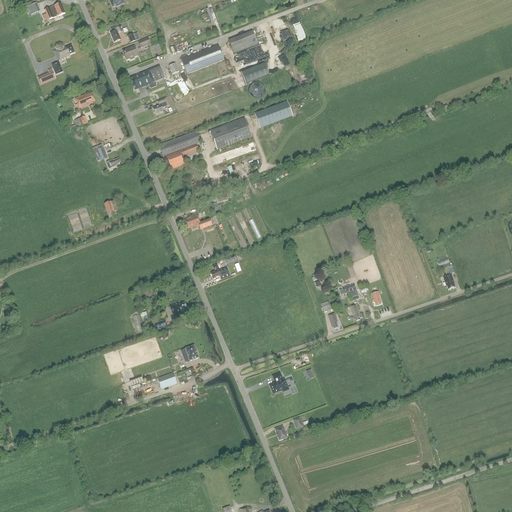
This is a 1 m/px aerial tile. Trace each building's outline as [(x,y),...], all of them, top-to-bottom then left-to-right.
[(45,10),(46,14),(42,16),(45,22),(54,18),(65,13),(61,3),(49,8),(50,8),(45,10)] [(28,7),(31,16),(39,12),(36,4),(28,7)] [(118,33),(120,32),(123,31),(121,26),(117,28),(116,27),(111,29),(113,33),(111,34),(114,42),(120,40),(118,33)] [(253,32),(229,41),(233,53),(258,44),(253,32)] [(140,39),(137,33),(133,34),(127,36),(130,43),(136,41),(136,40),(140,39)] [(151,44),(148,38),(138,42),(140,49),(151,44)] [(71,45),(65,48),(64,47),(63,44),(60,43),(57,44),(56,47),(57,50),(56,50),(60,60),(62,59),(64,60),(64,58),(66,59),(67,57),(69,58),(70,56),(70,55),(75,53),(71,45)] [(224,60),(218,45),(187,57),(186,56),(181,58),(187,74),(224,60)] [(261,45),(250,49),(253,57),(255,56),(253,51),(257,49),(258,51),(263,49),(261,45)] [(124,51),(127,59),(130,58),(130,60),(131,60),(133,59),(134,58),(133,57),(137,56),(134,47),(124,51)] [(52,65),(56,75),(63,72),(59,62),(52,65)] [(270,75),(265,63),(241,72),(246,84),(270,75)] [(179,72),(175,64),(169,66),(173,75),(179,72)] [(135,89),(135,90),(164,78),(159,66),(132,77),(132,78),(127,80),(131,90),(135,89)] [(51,68),(47,70),(52,80),(55,79),(53,72),(51,68)] [(90,103),(95,101),(92,93),(87,95),(86,94),(75,98),(79,109),(90,104),(90,103)] [(159,106),(153,109),(156,115),(163,112),(162,108),(167,106),(164,99),(158,102),(159,106)] [(289,102),(255,112),(260,128),(294,117),(289,102)] [(88,123),(85,116),(74,121),(77,127),(82,125),(88,123)] [(209,132),(216,150),(251,136),(244,118),(209,132)] [(196,145),(200,143),(196,131),(159,145),(164,159),(159,161),(162,168),(170,165),(171,170),(186,164),(184,157),(188,155),(199,151),(196,145)] [(102,145),(92,148),(97,159),(100,158),(101,161),(108,158),(103,147),(102,145)] [(119,163),(121,162),(119,158),(114,161),(113,160),(109,162),(109,163),(107,164),(109,169),(111,168),(119,165),(119,163)] [(226,195),(216,198),(218,203),(228,200),(226,195)] [(114,212),(118,210),(115,200),(110,202),(104,204),(108,214),(114,212)] [(200,230),(212,225),(210,219),(200,223),(197,215),(187,219),(184,220),(185,225),(183,226),(185,229),(190,228),(190,229),(199,226),(200,230)] [(254,219),(250,221),(258,239),(262,237),(254,219)] [(226,268),(219,271),(217,265),(213,267),(215,272),(211,274),(213,279),(221,276),(222,279),(221,280),(230,277),(226,268)] [(447,275),(455,273),(452,266),(445,268),(447,275)] [(454,283),(452,276),(444,278),(447,286),(449,290),(455,288),(454,284),(454,283)] [(350,301),(359,299),(355,284),(343,288),(344,294),(348,293),(350,301)] [(378,292),(372,294),(376,305),(381,303),(378,292)] [(324,313),(333,309),(329,301),(321,304),(324,313)] [(185,310),(187,309),(184,303),(179,305),(178,302),(170,305),(173,315),(181,313),(182,315),(187,313),(185,310)] [(360,319),(363,318),(361,314),(360,314),(357,305),(350,307),(354,320),(356,320),(356,322),(360,320),(360,319)] [(149,320),(146,312),(140,314),(143,322),(149,320)] [(334,329),(338,328),(337,323),(338,322),(335,314),(328,316),(332,328),(333,328),(334,329)] [(156,330),(166,327),(164,321),(154,325),(156,330)] [(194,346),(185,349),(181,351),(185,363),(198,358),(194,346)] [(177,384),(173,374),(158,379),(161,390),(177,384)] [(288,389),(284,380),(282,380),(280,374),(273,377),(276,383),(270,386),(274,393),(283,390),(283,391),(284,391),(287,390),(288,389)] [(142,375),(130,379),(132,386),(144,382),(142,375)] [(303,427),(300,417),(293,420),(297,429),(303,427)] [(287,438),(283,427),(275,430),(277,434),(276,434),(277,437),(278,436),(279,441),(287,438)]
